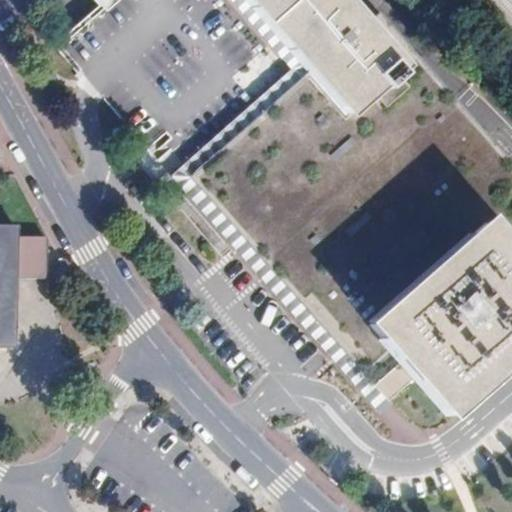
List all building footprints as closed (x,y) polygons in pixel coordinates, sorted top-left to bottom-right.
[(92,0),(101,11),(114,0),(92,0)] [(291,65),(300,75),(336,116),(397,63),(341,0),(233,0),(244,11),(291,65)] [(511,174),(406,54),(397,63),(336,116),(300,75),(193,169),(184,177),(272,279),(305,316),(358,376),(380,356),(351,323),(477,213),(505,245),(511,239),(511,174)] [(511,363),(511,253),(505,245),(477,213),(351,323),(380,356),(443,424),(511,363)] [(0,310),(1,279),(31,279),(31,233),(2,233),(1,224),(0,224),(0,310)]
